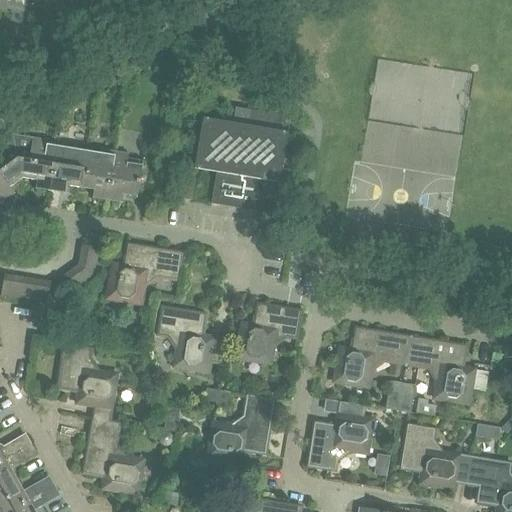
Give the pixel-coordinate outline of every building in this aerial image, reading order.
[(211,205),(232,209),(281,217),(289,172),(282,171),(291,119),(249,112),(246,127),(203,120),(195,170),(217,173),(211,205)] [(36,190),(50,192),(59,143),(33,139),(29,161),(17,159),(23,180),(37,182),(36,190)] [(0,199),(3,204),(15,195),(10,189),(23,180),(17,159),(13,141),(0,149),(0,199)] [(80,189),(86,153),(71,150),(72,145),(59,143),(50,192),(65,195),(66,187),(80,189)] [(93,199),(107,202),(115,153),(102,150),(101,155),(86,153),(80,189),(94,191),(93,199)] [(115,153),(107,202),(122,204),(123,196),(137,198),(144,162),(128,159),(129,155),(115,153)] [(192,202),(196,180),(182,177),(178,199),(192,202)] [(53,283),(4,275),(1,296),(58,306),(98,278),(103,249),(81,246),(78,265),(53,283)] [(112,265),(106,299),(141,305),(144,286),(156,278),(178,281),(183,255),(128,246),(124,267),(112,265)] [(254,327),(241,325),(235,359),(270,365),(273,346),(286,337),(296,339),(300,312),(257,305),(254,327)] [(205,316),(162,309),(158,336),(168,337),(177,350),(174,368),(208,374),(210,363),(221,365),(225,341),(202,337),(205,316)] [(398,336),(355,329),(351,351),(339,349),(333,383),(368,389),(371,370),(384,362),(394,363),(398,336)] [(465,347),(422,340),(417,367),(427,369),(436,381),(433,400),(468,405),(474,371),(462,369),(465,347)] [(99,372),(89,360),(91,350),(64,345),(57,388),(78,392),(76,404),(111,410),(116,376),(99,372)] [(402,384),(390,382),(385,410),(397,412),(402,384)] [(397,412),(410,414),(414,386),(402,384),(397,412)] [(229,394),(206,390),(204,402),(227,405),(229,394)] [(264,455),(273,401),(246,396),(243,417),(231,426),(212,423),(206,458),(241,464),(243,451),(264,455)] [(416,415),(436,417),(437,406),(429,405),(429,401),(418,400),(416,415)] [(337,415),(335,427),(314,424),(307,467),(334,471),(336,461),(348,452),(367,455),(372,420),(361,419),(363,407),(346,404),(344,416),(337,415)] [(115,446),(119,424),(92,419),(83,474),(104,477),(102,490),(136,496),(142,461),(124,458),(115,446)] [(163,431),(175,433),(177,421),(165,419),(163,431)] [(500,429),(477,425),(475,437),(498,441),(500,429)] [(441,453),(432,441),(434,430),(407,426),(400,469),(421,473),(419,485),(454,491),(460,456),(441,453)] [(0,462),(29,447),(23,436),(0,449),(0,462)] [(0,462),(0,489),(17,481),(10,469),(34,456),(29,447),(0,462)] [(511,511),(511,479),(508,475),(510,464),(483,460),(476,503),(497,507),(496,511),(511,511)] [(17,481),(0,489),(0,511),(9,511),(37,497),(32,487),(23,491),(17,481)] [(180,494),(165,492),(163,504),(177,506),(180,494)] [(9,511),(34,511),(43,506),(37,497),(9,511)] [(299,511),(300,508),(246,499),(243,511),(299,511)]
